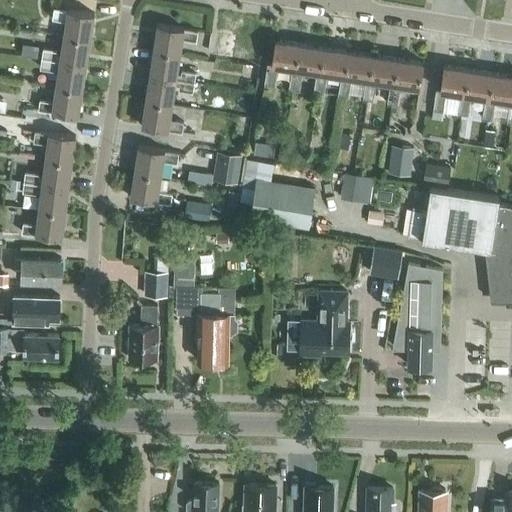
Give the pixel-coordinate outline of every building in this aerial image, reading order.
[(63,34),(90,38),(94,13),(67,9),(54,7),(52,17),(66,19),(63,34)] [(153,48),(180,53),(182,38),(196,40),(197,30),(184,28),(184,27),(157,23),(153,48)] [(232,61),(236,35),(218,32),(213,58),(232,61)] [(86,64),(90,38),(63,34),(60,54),(56,54),(57,49),(43,47),(41,57),(86,64)] [(296,68),(300,43),(275,39),(271,64),(267,63),(264,83),(274,85),(277,65),(292,67),(296,68)] [(321,72),(324,46),(300,43),(296,68),(292,67),(289,87),(299,89),(302,69),(316,71),(321,72)] [(345,75),(349,50),(324,46),(321,72),(316,71),(313,91),(324,92),(327,73),(340,75),(345,75)] [(177,73),(180,53),(153,48),(149,74),(194,81),(195,71),(181,69),(181,73),(177,73)] [(370,79),(374,54),(349,50),(345,75),(340,75),(337,94),(348,96),(351,76),(365,78),(370,79)] [(394,83),(398,58),(374,54),(370,79),(365,78),(362,98),(373,100),(376,80),(389,82),(394,83)] [(82,89),(86,64),(41,57),(40,67),(54,69),(54,64),(58,65),(55,85),(82,89)] [(394,83),(389,82),(386,102),(397,104),(400,84),(420,87),(423,61),(398,58),(394,83)] [(464,94),(468,68),(443,64),(439,89),(435,89),(431,118),(441,119),(443,111),(457,113),(460,93),(464,94)] [(489,97),(493,72),(468,68),(464,94),(460,93),(457,113),(467,114),(470,94),(484,97),(489,97)] [(511,100),(511,74),(493,72),(489,97),(484,97),(481,116),(492,118),(495,98),(508,100),(511,100)] [(192,91),(194,81),(149,74),(145,99),(172,104),(175,83),(179,84),(178,89),(192,91)] [(78,115),(82,89),(55,85),(53,100),(39,98),(38,108),(51,110),(51,111),(78,115)] [(169,118),(172,104),(145,99),(141,125),(166,129),(168,128),(181,131),(183,121),(169,118)] [(45,157),(72,160),(75,135),(48,131),(48,132),(35,130),(33,140),(47,142),(45,157)] [(410,175),(414,147),(391,144),(387,172),(410,175)] [(134,171),(161,175),(163,160),(177,162),(178,152),(165,150),(165,149),(138,145),(134,171)] [(221,148),(219,177),(243,179),(246,150),(221,148)] [(304,150),(293,148),(292,161),(302,162),(304,150)] [(68,186),(72,160),(45,157),(42,177),(38,177),(39,172),(25,170),(24,180),(68,186)] [(450,165),(426,162),(424,179),(448,182),(450,165)] [(158,190),(161,175),(134,171),(130,196),(157,201),(157,200),(170,202),(172,192),(158,190)] [(370,201),(373,175),(344,171),(340,197),(370,201)] [(256,177),(249,218),(309,228),(315,186),(256,177)] [(65,212),(68,186),(24,180),(22,190),(36,192),(37,187),(41,188),(38,208),(65,212)] [(511,298),(511,203),(498,201),(499,196),(429,185),(421,238),(484,248),(490,298),(511,298)] [(218,220),(219,214),(210,213),(211,203),(186,199),(184,217),(209,220),(209,219),(218,220)] [(62,237),(65,212),(38,208),(36,223),(23,221),(22,231),(35,233),(35,234),(62,237)] [(225,228),(212,228),(212,242),(225,242),(225,228)] [(398,277),(402,249),(373,245),(369,272),(398,277)] [(61,257),(23,256),(23,257),(15,256),(14,268),(22,269),(22,278),(60,279),(61,257)] [(201,290),(201,284),(194,284),(194,259),(174,258),(173,285),(170,285),(169,299),(177,299),(177,304),(200,305),(200,311),(198,311),(197,340),(198,340),(198,359),(228,360),(228,332),(231,332),(231,331),(237,327),(237,317),(234,316),(235,285),(219,285),(219,290),(201,290)] [(431,365),(431,346),(440,346),(443,267),(408,261),(392,345),(408,345),(408,364),(431,365)] [(167,296),(168,271),(144,270),(143,295),(167,296)] [(345,312),(346,288),(317,288),(316,320),(301,319),(301,321),(287,321),(287,334),(286,349),(300,349),(300,352),(319,353),(319,349),(348,350),(349,320),(344,320),(345,312)] [(59,317),(60,295),(15,294),(14,322),(48,323),(48,317),(59,317)] [(157,324),(157,304),(141,304),(141,324),(130,324),(129,358),(156,358),(156,341),(158,341),(158,324),(157,324)] [(24,332),(24,327),(0,326),(0,348),(8,348),(8,344),(24,345),(23,355),(58,356),(59,333),(24,332)] [(217,511),(219,482),(194,481),(194,499),(189,499),(186,501),(185,510),(188,511),(217,511)] [(274,511),(275,484),(245,483),(245,502),(242,505),(241,511),(274,511)] [(333,511),(334,508),(332,506),(332,485),(305,484),(304,511),(333,511)] [(394,511),(395,502),(392,502),(392,487),(367,486),(366,511),(394,511)] [(419,511),(444,511),(445,489),(421,488),(419,511)] [(491,498),(490,511),(511,511),(511,490),(506,491),(506,498),(491,498)]
